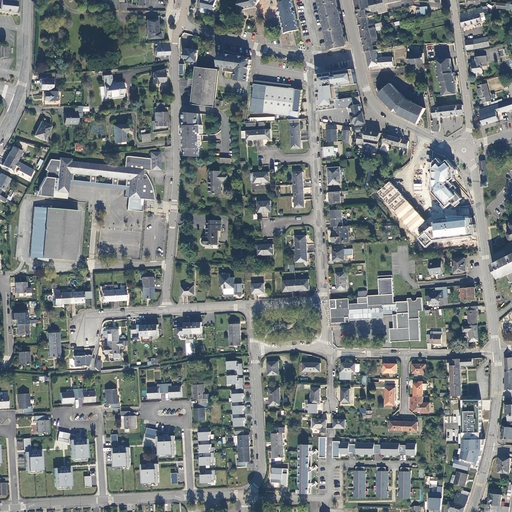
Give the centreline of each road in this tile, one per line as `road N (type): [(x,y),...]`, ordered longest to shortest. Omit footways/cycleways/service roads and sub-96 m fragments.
road 1 (residential): [(184,24),(174,35),(168,264)]
road 2 (tertiary): [(468,155),(496,351)]
road 3 (residential): [(78,268),(82,206),(28,202),(24,264)]
road 4 (residential): [(245,494),(261,475),(255,351)]
road 5 (tertiary): [(456,150),(377,109),(356,53)]
road 6 (tertiary): [(465,144),(469,118),(453,0)]
road 7 (residential): [(184,24),(313,59)]
